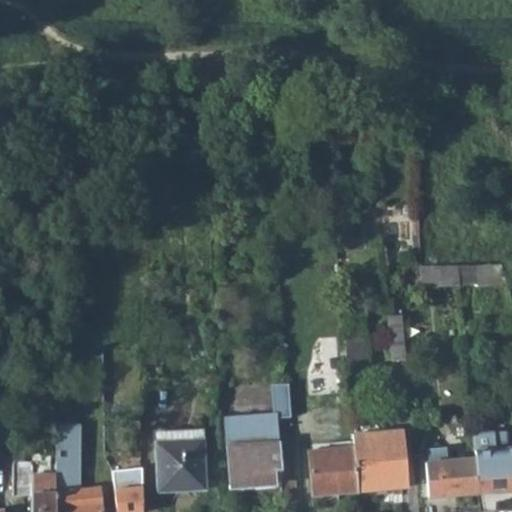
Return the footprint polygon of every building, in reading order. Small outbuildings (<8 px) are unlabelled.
[(458,266),(460,286),(506,282),(500,264),(458,266)] [(458,266),(420,268),(422,289),(460,286),(458,266)] [(385,316),(391,361),(404,359),(399,314),(385,316)] [(343,340),(346,366),(359,365),(357,339),(343,340)] [(290,415),(287,382),(269,383),(272,414),(274,414),(274,417),(290,415)] [(279,467),(277,442),(274,414),(272,414),(225,418),(230,486),(273,482),(273,468),(279,467)] [(353,446),(357,491),(407,487),(401,429),(352,433),(353,446)] [(493,431),(473,433),(475,458),(478,494),(511,490),(511,448),(509,448),(508,432),(493,433),(493,431)] [(200,439),(153,443),(158,492),(204,488),(200,439)] [(308,450),(312,495),(357,491),(353,446),(308,450)] [(432,462),(450,460),(449,448),(431,449),(432,462)] [(432,462),(425,462),(429,498),(478,494),(475,458),(450,460),(432,462)] [(0,461),(0,495),(12,496),(12,461),(0,461)] [(30,496),(29,511),(55,511),(54,491),(32,491),(31,474),(49,474),(49,462),(12,461),(12,496),(30,496)] [(76,474),(77,489),(54,491),(55,511),(100,511),(97,472),(76,474)] [(49,474),(31,474),(32,491),(54,491),(53,473),(49,474)]
